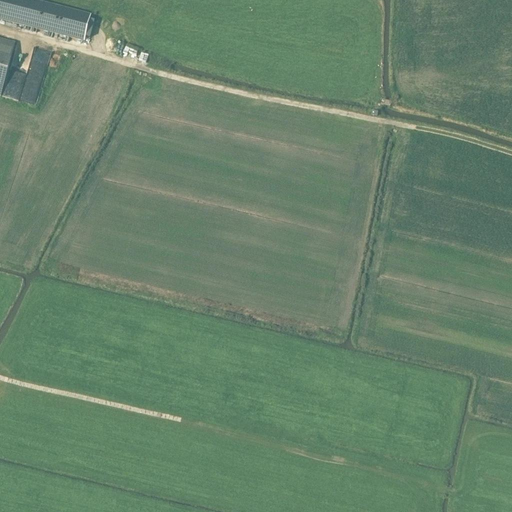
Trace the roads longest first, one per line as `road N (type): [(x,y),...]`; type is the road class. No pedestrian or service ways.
road 1 (track): [(0,29),(170,77),(374,118),(392,0)]
road 2 (track): [(176,421),(0,376)]
road 3 (track): [(511,153),(374,118)]
